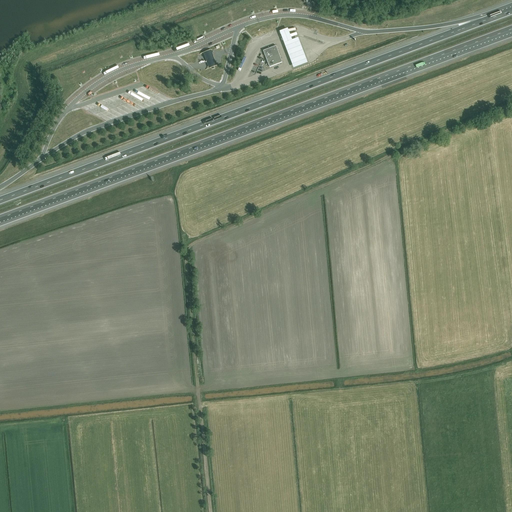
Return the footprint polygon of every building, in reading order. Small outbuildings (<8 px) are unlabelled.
[(288,27),(280,30),(294,67),(308,61),(298,36),(292,38),(288,27)] [(276,45),(263,50),(269,67),(282,62),(276,45)] [(211,50),(203,53),(206,60),(209,68),(217,65),(214,57),(211,50)] [(111,79),(113,82),(121,76),(118,73),(111,79)] [(111,116),(112,113),(99,107),(98,110),(111,116)] [(27,188),(41,182),(40,178),(26,184),(27,188)]
